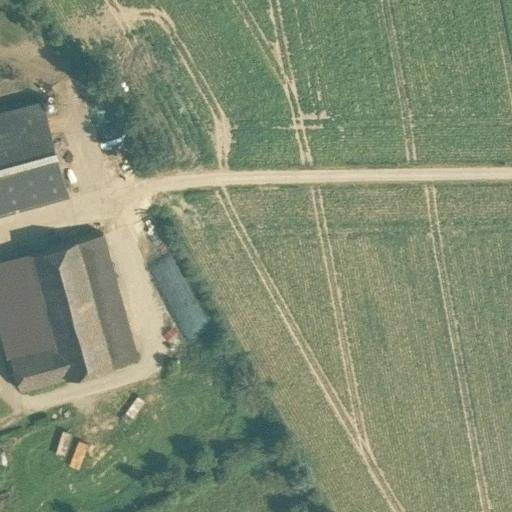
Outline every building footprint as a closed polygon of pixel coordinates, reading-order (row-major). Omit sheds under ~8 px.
[(41,101),(0,112),(0,209),(66,191),(41,101)] [(137,355),(103,231),(79,237),(113,362),(137,355)] [(79,237),(0,258),(0,295),(31,287),(37,306),(11,313),(3,327),(21,388),(113,362),(79,237)] [(161,291),(181,340),(208,329),(187,280),(161,291)] [(142,481),(164,468),(151,445),(128,458),(142,481)] [(122,471),(136,493),(143,489),(130,466),(122,471)]
